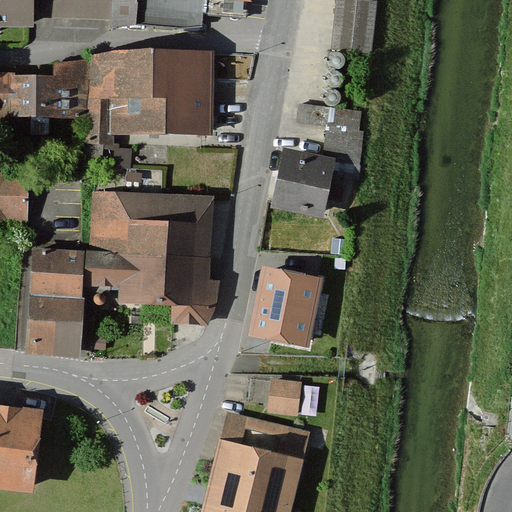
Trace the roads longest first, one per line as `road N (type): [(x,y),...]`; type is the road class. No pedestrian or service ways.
road 1 (residential): [(216,343),(287,0)]
road 2 (residential): [(56,374),(117,410),(132,432),(154,511)]
road 3 (residential): [(158,511),(213,378),(216,343)]
road 4 (residential): [(216,343),(170,368),(56,374)]
